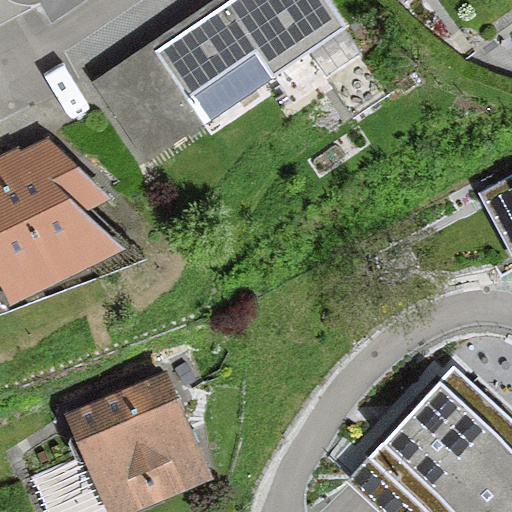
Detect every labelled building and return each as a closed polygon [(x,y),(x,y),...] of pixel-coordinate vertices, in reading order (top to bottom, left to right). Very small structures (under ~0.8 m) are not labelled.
[(353,28),(333,0),(223,0),(97,80),(149,161),(353,28)] [(26,170),(0,182),(0,299),(109,246),(26,170)] [(511,170),(470,196),(511,265),(511,170)] [(511,511),(511,417),(454,367),(347,482),(379,511),(511,511)] [(198,471),(159,379),(68,418),(83,453),(73,457),(26,477),(41,511),(103,511),(108,510),(102,496),(133,483),(153,490),(198,471)]
